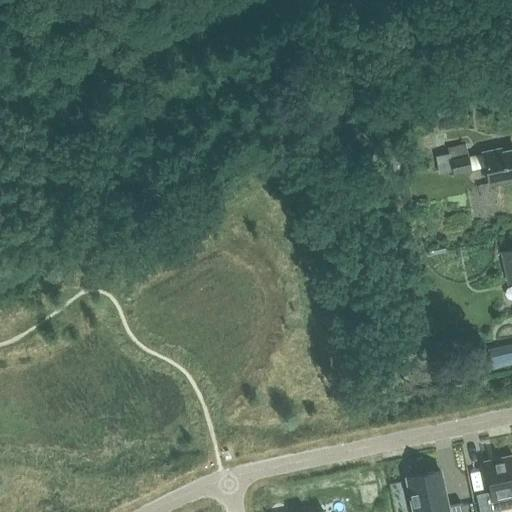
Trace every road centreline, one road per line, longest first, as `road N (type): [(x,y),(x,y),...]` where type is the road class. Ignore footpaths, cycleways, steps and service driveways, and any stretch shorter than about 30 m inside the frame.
road 1 (track): [(0,96),(326,0)]
road 2 (residential): [(226,478),(511,415)]
